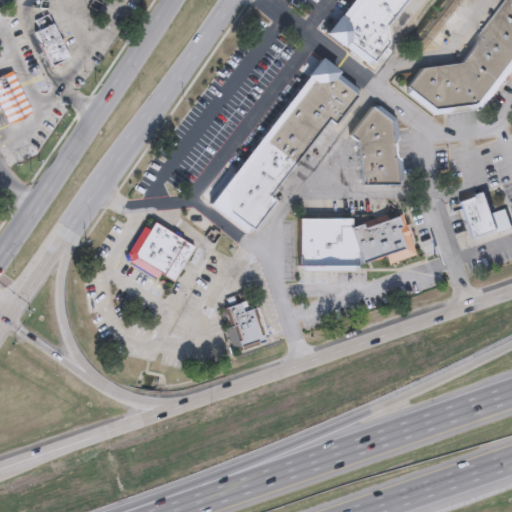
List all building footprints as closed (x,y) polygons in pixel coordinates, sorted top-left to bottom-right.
[(318,27),(328,14),(342,22),(358,0),(404,0),(384,27),(386,43),(372,61),(371,62),(366,63),(365,64),(340,44),(318,27)] [(402,84),(417,67),(457,62),(504,0),(511,0),(511,69),(484,107),(429,113),(401,89),(402,84)] [(33,31),(38,29),(34,20),(47,14),(67,57),(49,65),(33,31)] [(0,76),(0,110),(6,123),(11,121),(12,123),(27,116),(26,114),(31,112),(12,71),(0,76)] [(224,194),(226,213),(251,232),(273,204),(267,199),(326,123),(331,127),(355,98),(330,79),(318,81),(224,194)] [(369,109),(350,135),(356,139),(360,190),(395,186),(389,124),(369,109)] [(458,204),(472,242),(499,232),(485,195),(458,204)] [(296,220),(350,220),(350,229),(384,217),(385,222),(402,216),(405,226),(409,225),(413,237),(409,239),(415,256),(389,265),(386,257),(357,266),(357,269),(353,273),(302,273),(297,268),(296,220)] [(152,225),(192,250),(171,283),(135,260),(134,255),(152,225)] [(222,310),(238,305),(241,314),(255,310),(258,319),(260,319),(267,339),(262,341),(264,345),(237,354),(222,310)]
